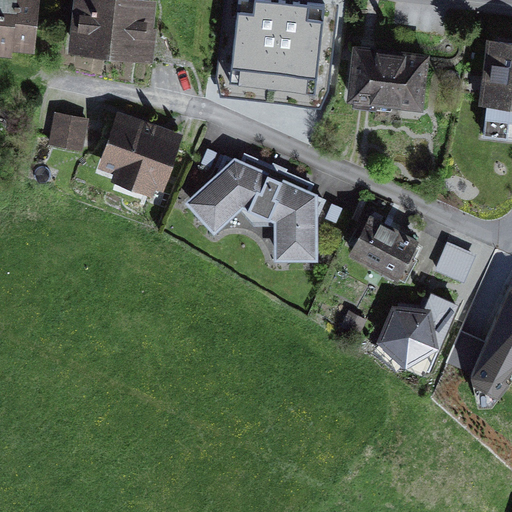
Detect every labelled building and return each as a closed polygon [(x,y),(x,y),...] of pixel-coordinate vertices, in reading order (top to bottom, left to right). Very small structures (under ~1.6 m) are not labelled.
[(0,0),(0,43),(46,47),(49,0),(0,0)] [(82,0),(79,42),(164,49),(167,0),(82,0)] [(313,99),(323,14),(240,4),(230,89),(313,99)] [(511,99),(511,35),(500,34),(493,97),(511,99)] [(434,104),(440,49),(365,41),(359,96),(434,104)] [(92,114),(57,108),(52,142),(86,148),(92,114)] [(161,185),(183,132),(123,108),(101,161),(161,185)] [(243,152),(193,196),(223,229),(252,204),(282,217),(285,257),(327,257),(325,190),(243,152)] [(429,234),(375,209),(357,248),(412,273),(429,234)] [(437,272),(463,283),(475,255),(448,245),(437,272)] [(511,285),(511,286),(471,366),(479,400),(492,400),(511,372),(511,285)] [(430,305),(402,301),(382,334),(415,361),(447,342),(464,300),(438,288),(430,305)]
